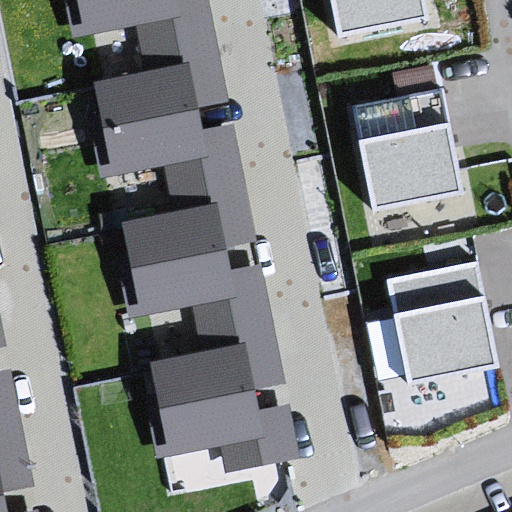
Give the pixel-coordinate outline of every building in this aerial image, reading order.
[(69,0),(77,35),(139,22),(149,74),(97,85),(103,117),(91,120),(103,178),(163,166),(172,210),(120,221),(126,252),(116,254),(129,320),(192,307),(202,352),(151,362),(158,394),(147,396),(160,457),(222,444),(227,470),(302,455),(291,402),(262,408),(258,391),(290,384),(265,261),(235,267),(231,250),(261,244),(236,119),(207,125),(203,109),(234,103),(212,0),(69,0)] [(429,0),(332,0),(341,38),(433,19),(429,0)] [(444,86),(351,105),(374,213),(466,193),(444,86)] [(479,260),(387,279),(409,387),(502,367),(479,260)] [(0,511),(41,511),(40,509),(27,511),(8,511),(4,491),(34,485),(10,366),(0,368),(0,352),(9,351),(0,307),(0,511)]
